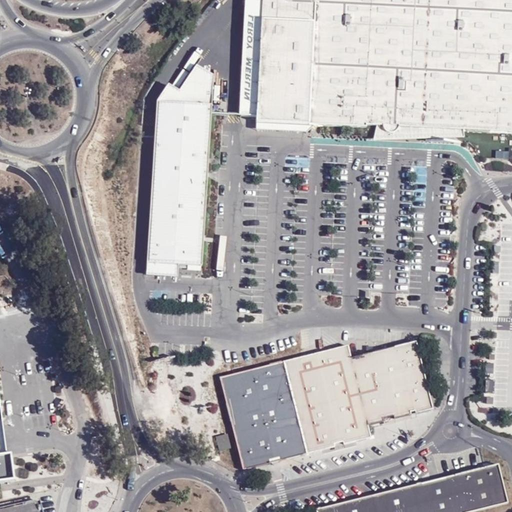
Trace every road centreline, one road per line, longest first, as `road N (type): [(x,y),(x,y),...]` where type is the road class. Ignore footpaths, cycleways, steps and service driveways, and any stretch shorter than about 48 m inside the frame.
road 1 (unclassified): [(451,428),(469,217),(483,195),(511,183)]
road 2 (secondary): [(63,213),(122,410)]
road 3 (unclassified): [(298,489),(402,460),(451,428)]
